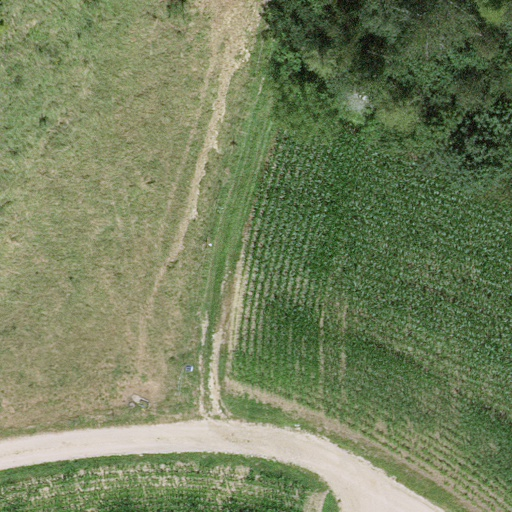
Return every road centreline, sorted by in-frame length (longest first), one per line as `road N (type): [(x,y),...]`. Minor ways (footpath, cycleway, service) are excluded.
road 1 (track): [(234,433),(213,407),(205,364),(213,299),(292,0)]
road 2 (track): [(0,450),(143,432),(234,433),(330,461),(411,511)]
